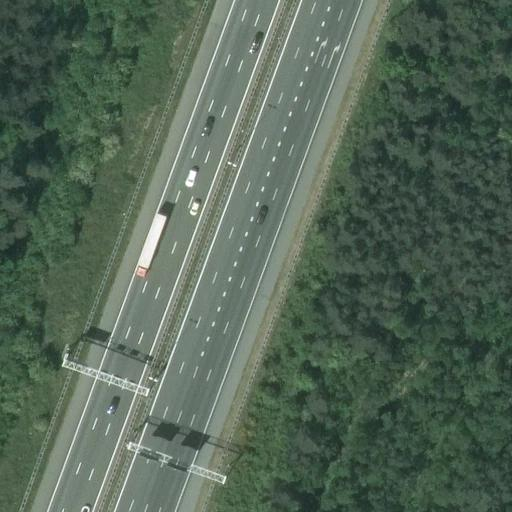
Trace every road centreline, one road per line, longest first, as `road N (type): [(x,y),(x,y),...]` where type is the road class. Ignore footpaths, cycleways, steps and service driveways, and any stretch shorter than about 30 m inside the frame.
road 1 (motorway): [(145,511),(332,0)]
road 2 (motorway): [(257,0),(71,511)]
